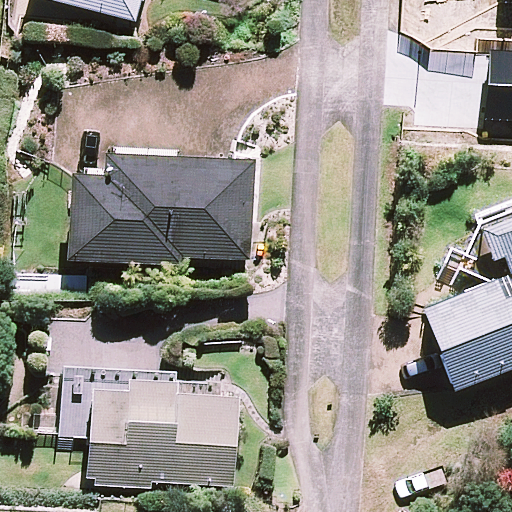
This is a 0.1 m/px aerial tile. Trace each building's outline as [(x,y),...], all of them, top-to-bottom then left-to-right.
[(75,0),(134,15),(137,0),(75,0)] [(511,0),(503,0),(502,28),(511,28),(511,0)] [(105,141),(104,162),(71,160),(68,248),(172,252),(172,247),(245,250),(250,147),(105,141)] [(511,194),(476,209),(497,258),(418,291),(449,367),(511,341),(511,194)] [(173,367),(125,364),(125,375),(90,373),(86,472),(230,479),(235,386),(172,383),(173,367)]
